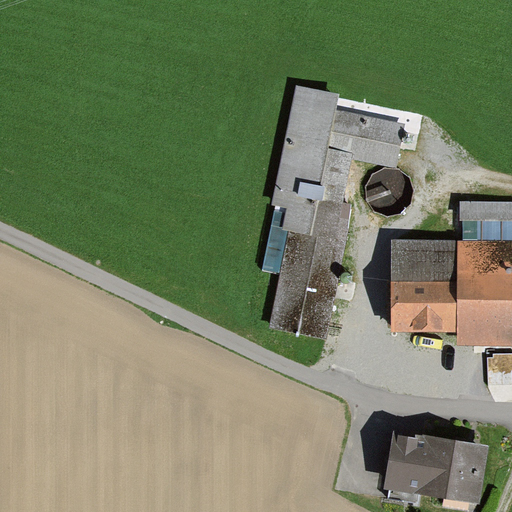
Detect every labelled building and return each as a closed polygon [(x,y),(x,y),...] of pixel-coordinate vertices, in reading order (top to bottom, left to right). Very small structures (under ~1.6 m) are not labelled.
[(333,89),(293,80),(266,202),(292,208),(267,325),(322,337),(353,198),(339,195),(349,150),(390,158),(399,119),(330,104),(333,89)] [(402,210),(408,205),(415,195),(415,187),(415,186),(412,176),(407,170),(398,166),(390,165),(386,166),(382,168),(375,172),(370,180),(369,188),(370,196),(374,203),(379,208),(390,211),(402,210)] [(511,195),(459,195),(459,236),(511,236),(511,195)] [(511,236),(459,236),(392,235),(391,318),(511,319),(511,236)] [(485,437),(392,423),(383,481),(476,494),(485,437)]
